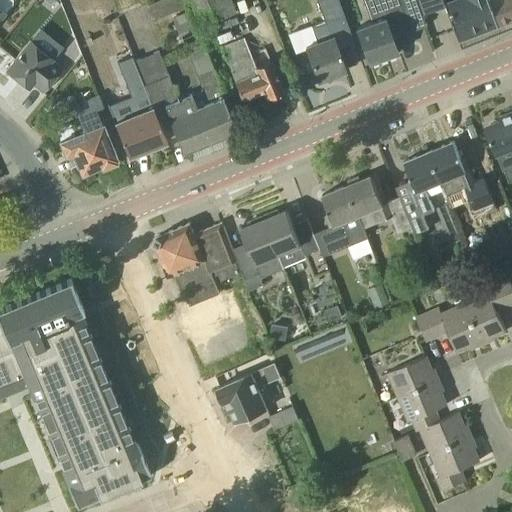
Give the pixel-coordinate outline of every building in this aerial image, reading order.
[(0,0),(0,19),(5,13),(13,3),(12,0),(0,0)] [(184,0),(196,29),(236,12),(231,0),(184,0)] [(345,71),(337,50),(354,44),(337,0),(315,0),(324,22),(313,26),(318,39),(305,44),(318,81),(345,71)] [(397,52),(392,38),(410,31),(399,0),(363,0),(371,22),(355,28),(368,62),(397,52)] [(487,0),(464,0),(444,8),(457,42),(497,27),(487,0)] [(511,0),(487,0),(497,27),(511,20),(511,0)] [(118,13),(136,58),(159,49),(141,4),(118,13)] [(179,32),(184,46),(196,76),(202,89),(190,94),(190,93),(178,98),(159,50),(134,60),(135,63),(157,118),(169,113),(170,117),(168,117),(182,152),(236,130),(223,97),(226,96),(214,68),(202,38),(198,40),(193,27),(179,32)] [(42,92),(62,67),(53,59),(54,58),(30,39),(6,69),(24,84),(25,83),(24,83),(27,79),(42,92)] [(253,64),(250,55),(243,39),(222,47),(242,99),(264,90),(267,97),(268,96),(272,99),(279,95),(280,91),(282,91),(269,58),(253,64)] [(166,141),(157,118),(135,63),(121,69),(130,90),(121,93),(125,102),(109,109),(114,122),(128,157),(166,141)] [(76,133),(60,141),(65,154),(73,151),(81,173),(100,165),(101,168),(117,161),(104,123),(102,124),(96,109),(103,106),(98,95),(74,105),(82,125),(74,128),(76,133)] [(511,113),(501,118),(503,121),(487,127),(498,155),(497,156),(501,167),(511,162),(511,113)] [(454,140),(431,150),(438,168),(433,170),(437,183),(443,181),(448,194),(466,187),(478,217),(497,209),(484,177),(476,180),(467,157),(460,160),(454,140)] [(412,226),(415,234),(429,228),(424,214),(435,210),(426,187),(437,183),(433,170),(438,168),(431,150),(405,161),(412,178),(409,180),(416,199),(403,204),(412,226)] [(412,226),(403,204),(400,197),(387,202),(376,173),(360,179),(359,175),(349,180),(350,183),(347,185),(353,201),(350,202),(370,252),(373,251),(368,237),(364,227),(392,216),(398,232),(412,226)] [(354,259),(370,252),(350,202),(353,201),(347,185),(323,195),(330,213),(326,215),(331,226),(314,233),(320,248),(323,255),(349,245),(354,259)] [(320,248),(314,233),(308,217),(293,223),(288,209),(278,213),(276,210),(263,215),(284,269),(285,268),(284,266),(306,257),(305,254),(320,248)] [(261,277),(284,269),(263,215),(250,221),(251,224),(241,228),(247,242),(232,247),(241,272),(242,272),(244,277),(249,290),(264,284),(261,277)] [(232,247),(223,222),(217,224),(195,233),(190,222),(157,237),(155,242),(169,275),(174,273),(181,288),(213,274),(214,276),(219,274),(221,280),(241,272),(232,247)] [(95,488),(176,456),(91,260),(0,297),(0,385),(47,367),(95,488)] [(500,262),(483,269),(488,282),(505,275),(500,262)] [(508,308),(511,306),(511,288),(509,280),(498,284),(508,308)] [(390,302),(383,284),(370,290),(377,307),(390,302)] [(498,312),(508,308),(498,284),(487,289),(490,295),(466,305),(483,343),(487,341),(486,339),(506,330),(498,312)] [(339,304),(326,309),(331,322),(343,317),(339,304)] [(478,345),(483,343),(466,305),(445,314),(442,308),(430,313),(440,336),(449,332),(457,351),(477,343),(478,345)] [(430,340),(440,336),(430,313),(421,317),(430,340)] [(270,337),(282,339),(284,330),(272,328),(270,337)] [(298,358),(345,343),(342,332),(294,347),(298,358)] [(396,397),(439,379),(437,374),(435,375),(426,355),(386,373),(396,397)] [(236,421),(268,408),(259,387),(281,377),(275,362),(253,371),(218,386),(224,401),(227,400),(236,421)] [(406,422),(435,409),(447,404),(439,385),(441,384),(439,379),(396,397),(406,422)] [(275,429),(299,418),(293,406),(269,416),(275,429)] [(467,431),(459,411),(440,420),(435,409),(406,422),(407,425),(412,422),(417,433),(422,430),(431,452),(471,435),(469,430),(467,431)] [(395,440),(403,460),(417,454),(409,434),(395,440)] [(439,480),(443,489),(465,480),(461,468),(480,460),(471,441),(474,440),(471,435),(431,452),(443,479),(439,480)]
